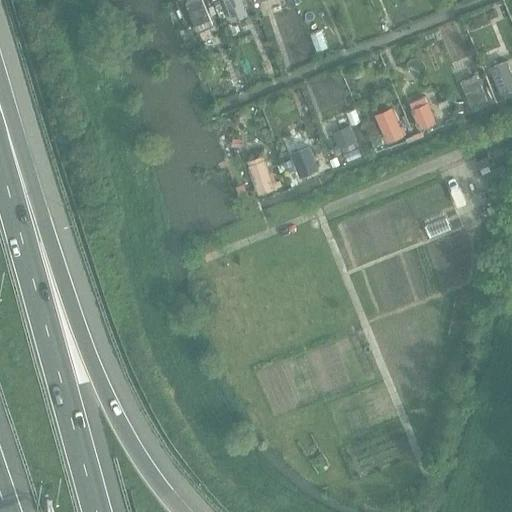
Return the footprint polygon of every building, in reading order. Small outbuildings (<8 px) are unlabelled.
[(490,62),(503,93),(511,89),(511,66),(507,55),(490,62)] [(473,79),(458,84),(465,101),(479,96),(473,79)] [(420,128),(438,121),(429,94),(411,100),(420,128)] [(330,119),(343,151),(360,145),(346,112),(330,119)] [(382,120),(365,129),(374,147),(391,138),(382,120)] [(309,151),(291,160),(301,178),(318,168),(309,151)] [(268,153),(250,159),(260,192),(278,187),(268,153)] [(491,186),(458,199),(467,221),(500,208),(491,186)]
